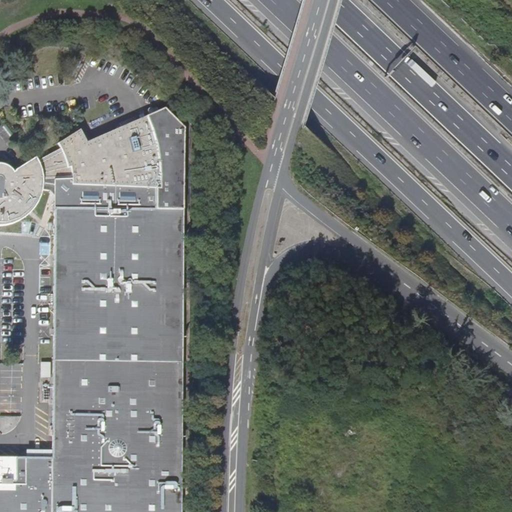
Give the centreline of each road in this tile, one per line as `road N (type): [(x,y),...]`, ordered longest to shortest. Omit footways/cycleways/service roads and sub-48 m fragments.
road 1 (trunk): [(212,0),(511,284)]
road 2 (motorway): [(277,0),(511,221)]
road 3 (secondary): [(267,165),(228,388),(232,454)]
road 4 (trunk): [(257,308),(280,261),(321,246),(468,324)]
road 5 (motorway): [(511,172),(331,0)]
road 6 (trunk): [(280,177),(468,324)]
road 7 (secondary): [(280,177),(331,0)]
road 8 (secondary): [(317,0),(267,165)]
road 9 (trunk): [(511,114),(391,0)]
road 10 (secondary): [(232,454),(257,308)]
road 11 (secondary): [(257,308),(280,177)]
